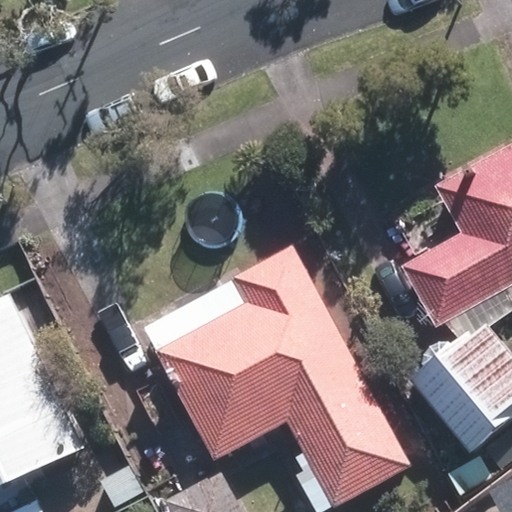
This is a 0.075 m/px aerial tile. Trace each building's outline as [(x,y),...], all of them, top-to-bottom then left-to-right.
[(511,147),(448,183),(475,230),(416,263),(450,323),(511,288),(511,147)] [(306,243),(158,322),(230,457),(302,420),(316,447),(309,450),(317,465),(308,470),(330,511),(333,511),(424,464),(306,243)] [(0,493),(103,446),(30,290),(0,304),(0,493)] [(511,325),(507,319),(486,335),(480,328),(421,376),(483,450),(511,425),(511,325)] [(254,511),(235,473),(178,503),(182,511),(254,511)] [(511,511),(511,490),(494,504),(498,511),(511,511)] [(16,511),(52,511),(46,498),(16,511)]
